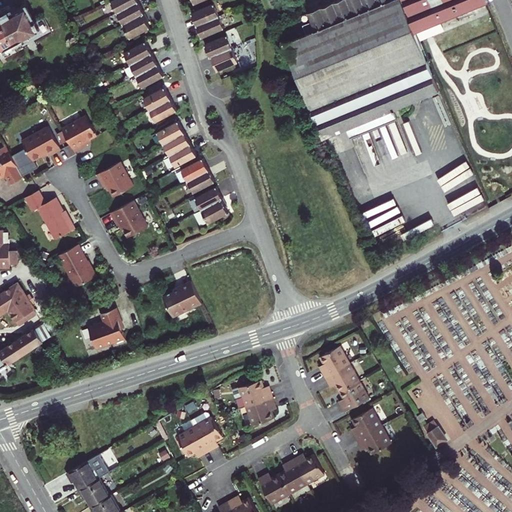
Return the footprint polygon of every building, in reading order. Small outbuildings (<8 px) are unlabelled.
[(113,0),(111,1),(117,13),(139,1),(138,0),(113,0)] [(283,43),(323,139),(438,91),(415,32),(402,0),(388,0),(306,34),(283,43)] [(299,16),(306,34),(388,0),(339,0),(306,14),(299,16)] [(402,0),(415,32),(463,13),(488,3),(486,0),(402,0)] [(117,13),(123,24),(144,12),(139,1),(117,13)] [(192,13),(197,25),(218,16),(213,4),(192,13)] [(11,11),(0,17),(14,43),(18,50),(29,44),(25,38),(39,30),(38,28),(44,25),(40,19),(35,21),(26,6),(12,13),(11,11)] [(131,38),(141,33),(150,27),(147,20),(148,19),(144,12),(123,24),(131,38)] [(0,51),(14,43),(0,17),(0,16),(0,51)] [(218,16),(197,25),(202,37),(224,28),(218,16)] [(227,35),(205,45),(210,56),(232,47),(227,35)] [(124,53),(131,64),(152,53),(145,41),(124,53)] [(238,61),(232,47),(210,56),(213,63),(215,62),(218,70),(238,61)] [(131,64),(137,75),(158,64),(152,53),(131,64)] [(158,64),(137,75),(143,87),(164,75),(158,64)] [(144,98),(150,109),(171,98),(164,87),(144,98)] [(171,98),(150,109),(156,121),(177,109),(171,98)] [(87,116),(63,129),(64,131),(69,141),(75,152),(92,143),(90,140),(98,136),(87,116)] [(158,132),(164,143),(185,131),(179,120),(158,132)] [(49,126),(23,141),(34,160),(48,153),(49,156),(62,149),(49,126)] [(69,141),(64,131),(57,134),(62,144),(69,141)] [(164,143),(170,154),(191,143),(185,131),(164,143)] [(191,143),(170,154),(176,166),(197,154),(191,143)] [(23,176),(6,145),(0,148),(0,175),(5,173),(11,183),(23,176)] [(203,158),(200,159),(182,170),(188,180),(209,169),(203,158)] [(120,162),(97,174),(104,187),(107,185),(114,197),(133,185),(120,162)] [(209,169),(188,180),(194,192),(215,180),(209,169)] [(196,197),(202,209),(223,197),(217,186),(196,197)] [(38,189),(25,196),(32,210),(37,207),(55,238),(74,227),(69,217),(67,218),(55,196),(45,202),(38,189)] [(223,197),(202,209),(210,223),(229,212),(226,206),(227,204),(223,197)] [(133,200),(111,212),(118,225),(120,223),(127,236),(147,225),(133,200)] [(0,266),(10,266),(10,263),(9,258),(17,258),(17,249),(9,249),(9,243),(8,243),(3,243),(2,231),(2,229),(0,228),(0,266)] [(80,256),(83,255),(77,243),(74,245),(80,256)] [(74,245),(58,254),(75,285),(96,274),(90,264),(89,264),(83,255),(80,256),(74,245)] [(202,301),(191,279),(179,285),(180,288),(164,296),(173,316),(202,301)] [(20,324),(27,320),(24,316),(28,314),(30,317),(37,313),(17,283),(0,294),(0,314),(9,308),(20,324)] [(125,340),(120,328),(119,323),(121,321),(116,307),(100,313),(103,322),(88,328),(96,348),(114,341),(115,343),(125,340)] [(0,351),(8,363),(43,340),(51,335),(44,323),(0,351)] [(368,398),(340,345),(320,356),(324,363),(327,367),(321,370),(329,383),(334,380),(336,384),(344,398),(346,402),(339,406),(343,412),(368,398)] [(239,408),(246,405),(273,396),(271,389),(265,391),(264,387),(261,379),(233,389),(239,408)] [(273,396),(246,405),(253,425),(274,417),(271,409),(270,405),(276,403),(273,396)] [(357,439),(382,425),(372,408),(352,418),(356,425),(359,430),(353,433),(357,439)] [(195,426),(209,451),(215,447),(212,442),(216,440),(223,436),(212,416),(211,417),(209,412),(206,411),(191,419),(195,426)] [(424,427),(432,439),(441,432),(433,421),(424,427)] [(382,425),(357,439),(361,445),(366,442),(368,446),(372,454),(392,442),(382,425)] [(202,455),(209,451),(195,426),(177,436),(188,456),(195,452),(200,449),(202,455)] [(441,432),(432,439),(437,446),(446,439),(441,432)] [(271,501),(325,473),(314,454),(307,457),(302,460),(299,455),(287,462),(290,467),(286,469),(272,477),(268,479),(264,473),(257,476),(271,501)] [(81,487),(100,477),(95,469),(101,465),(96,455),(69,471),(74,480),(76,479),(81,487)] [(92,504),(110,494),(100,477),(81,487),(80,488),(86,497),(87,496),(92,504)] [(177,481),(174,484),(180,490),(183,487),(177,481)] [(120,511),(122,511),(111,494),(110,494),(92,504),(91,505),(95,511),(120,511)] [(229,500),(235,511),(258,511),(249,495),(242,499),(238,501),(235,496),(229,500)] [(235,511),(229,500),(222,503),(225,509),(221,511),(219,511),(235,511)]
